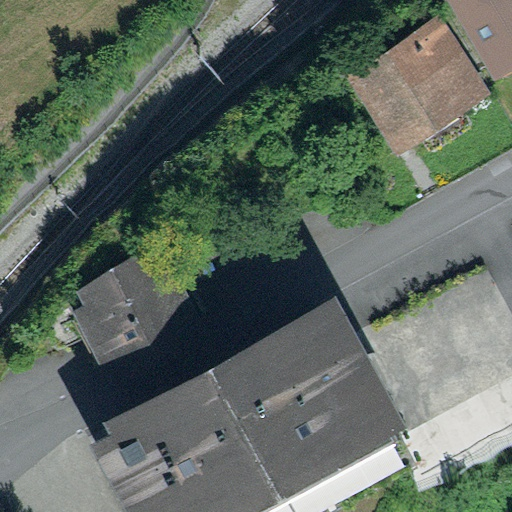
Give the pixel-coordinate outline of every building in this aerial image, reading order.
[(467,13),(496,61),(511,50),(511,0),(465,0),(472,10),(467,13)] [(364,74),(400,131),(458,93),(446,74),(463,62),(439,25),(364,74)] [(90,317),(116,364),(204,317),(179,271),(167,277),(154,253),(89,287),(102,311),(90,317)] [(412,468),(410,469),(418,485),(511,434),(511,316),(483,262),(353,333),(386,395),(376,401),(396,437),(412,468)] [(217,367),(295,511),(330,511),(410,469),(412,468),(396,437),(376,401),(326,308),(217,367)] [(114,438),(154,511),(295,511),(217,367),(128,415),(134,427),(114,438)]
